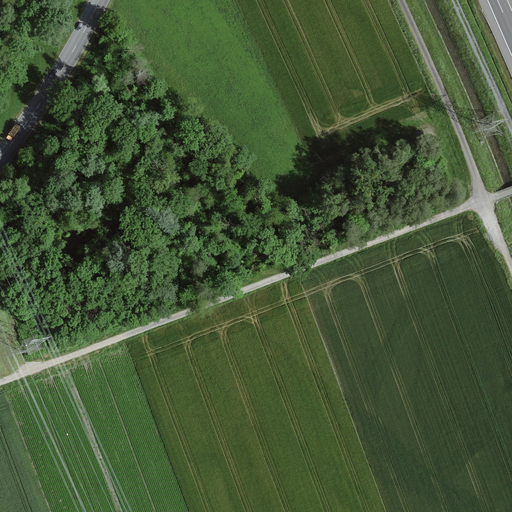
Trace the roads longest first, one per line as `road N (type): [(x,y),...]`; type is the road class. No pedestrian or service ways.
road 1 (unclassified): [(0,383),(483,200)]
road 2 (unclassified): [(483,200),(401,0)]
road 3 (tertiary): [(99,0),(0,160)]
road 4 (track): [(511,128),(454,0)]
